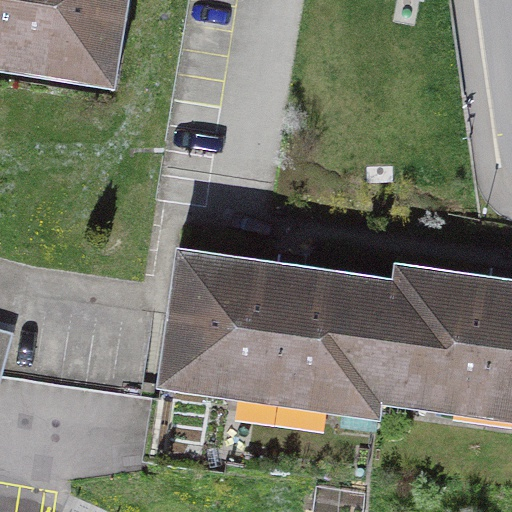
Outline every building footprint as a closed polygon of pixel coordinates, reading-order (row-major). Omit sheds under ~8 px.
[(0,0),(0,57),(114,76),(126,0),(0,0)] [(379,404),(381,389),(395,286),(394,286),(178,255),(162,374),(379,404)] [(395,286),(381,389),(511,407),(511,286),(396,270),(394,286),(395,286)] [(11,338),(2,371),(140,391),(152,312),(18,291),(11,338)] [(11,338),(0,335),(0,379),(2,371),(11,338)] [(159,389),(149,463),(203,471),(215,397),(159,389)]
